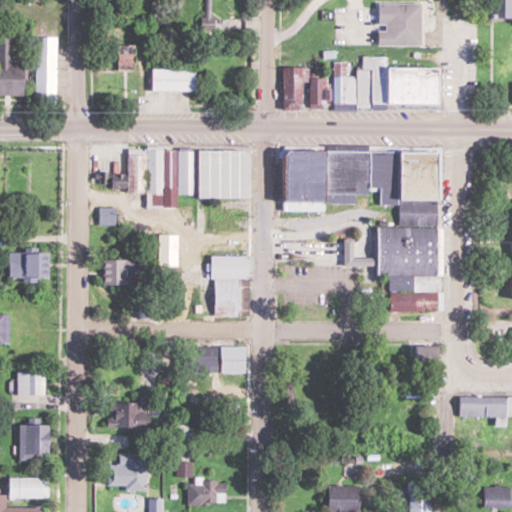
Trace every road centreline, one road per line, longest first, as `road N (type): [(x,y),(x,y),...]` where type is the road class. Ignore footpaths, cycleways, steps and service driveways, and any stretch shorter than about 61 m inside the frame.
road 1 (secondary): [(0,124),(511,129)]
road 2 (residential): [(264,126),(260,511)]
road 3 (residential): [(80,126),(77,511)]
road 4 (residential): [(455,129),(444,511)]
road 5 (residential): [(78,327),(452,330)]
road 6 (residential): [(416,0),(436,30),(455,31),(455,129)]
road 7 (residential): [(78,0),(80,126)]
road 8 (residential): [(265,0),(264,126)]
